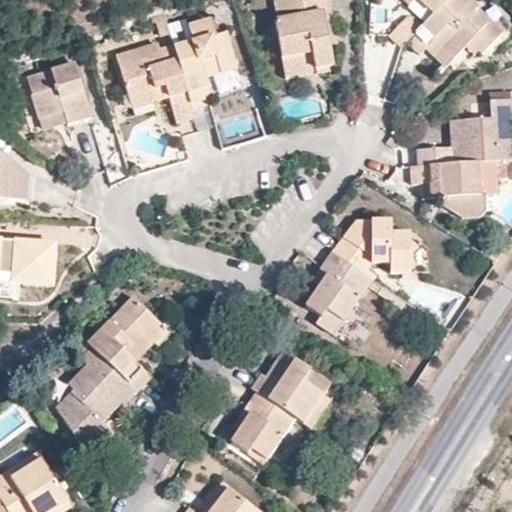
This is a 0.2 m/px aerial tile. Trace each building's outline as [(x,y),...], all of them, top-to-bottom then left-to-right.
[(334,70),(329,44),(322,12),(331,10),(328,0),(274,0),(278,21),(273,23),(283,66),(313,59),(316,73),(334,70)] [(501,36),(462,0),(449,0),(436,12),(420,29),(405,45),(419,58),(433,44),(452,62),(464,51),(469,46),(477,53),(480,57),(501,36)] [(409,0),(414,4),(418,0),(424,0),(436,12),(449,0),(409,0)] [(329,44),(337,42),(331,10),(322,12),(329,44)] [(410,18),(401,26),(389,39),(402,50),(405,45),(420,29),(410,18)] [(212,98),(206,78),(238,68),(228,34),(217,36),(212,21),(191,26),(196,43),(176,49),(193,107),(213,102),(212,98)] [(161,49),(159,44),(118,56),(129,96),(155,89),(158,101),(169,98),(178,123),(195,119),(193,107),(176,49),(174,46),(161,49)] [(433,44),(419,58),(438,77),(452,62),(433,44)] [(469,46),(464,51),(471,59),(477,53),(469,46)] [(40,111),(66,104),(69,114),(70,119),(93,114),(76,57),(29,70),(40,111)] [(316,73),(313,59),(283,66),(286,80),(316,73)] [(206,78),(212,98),(243,89),(238,68),(206,78)] [(129,96),(132,109),(158,101),(155,89),(129,96)] [(511,103),(493,105),(494,122),(453,124),(454,150),(420,152),(419,169),(480,165),(496,164),(511,163),(511,103)] [(69,114),(66,104),(40,111),(44,122),(69,114)] [(0,197),(9,198),(11,176),(18,175),(23,167),(0,149),(0,148),(0,197)] [(480,198),(480,165),(419,169),(413,169),(415,188),(433,188),(441,188),(442,204),(442,209),(461,223),(478,224),(486,216),(486,198),(480,198)] [(9,198),(28,200),(31,173),(23,167),(18,175),(11,176),(9,198)] [(434,204),(442,204),(441,188),(433,188),(434,204)] [(392,227),(391,215),(355,218),(340,239),(342,249),(338,255),(363,272),(369,264),(389,262),(389,271),(411,269),(410,227),(392,227)] [(411,269),(425,267),(426,241),(410,227),(411,269)] [(0,278),(2,279),(3,274),(18,276),(18,281),(56,285),(60,245),(0,238),(0,278)] [(331,250),(338,255),(342,249),(340,239),(331,250)] [(333,333),(371,279),(363,272),(338,255),(331,250),(317,271),(324,277),(318,286),(305,305),(320,314),(316,321),(333,333)] [(311,281),(318,286),(324,277),(317,271),(311,281)] [(162,321),(135,294),(89,343),(93,347),(138,390),(153,374),(138,359),(127,349),(134,342),(139,347),(162,321)] [(168,327),(162,321),(139,347),(134,342),(127,349),(138,359),(168,327)] [(115,433),(104,422),(122,403),(126,404),(138,390),(93,347),(84,358),(89,363),(69,383),(75,388),(57,411),(85,450),(100,449),(115,433)] [(289,356),(282,351),(265,375),(272,381),(289,356)] [(272,381),(265,375),(255,389),(260,393),(297,419),(304,424),(323,395),(331,384),(289,356),(272,381)] [(260,393),(247,412),(253,415),(243,429),(233,444),(249,455),(253,451),(268,461),(297,419),(260,393)] [(332,401),(323,395),(304,424),(313,429),(332,401)] [(253,415),(247,412),(238,425),(243,429),(253,415)] [(0,486),(45,458),(41,451),(0,476),(0,486)] [(253,451),(249,455),(265,466),(268,461),(253,451)] [(49,511),(71,498),(45,458),(0,486),(0,493),(11,511),(49,511)] [(214,501),(218,503),(211,511),(198,511),(192,507),(188,511),(262,511),(264,510),(227,482),(214,501)] [(0,511),(11,511),(0,493),(0,511)] [(49,511),(63,511),(75,505),(71,498),(49,511)]
